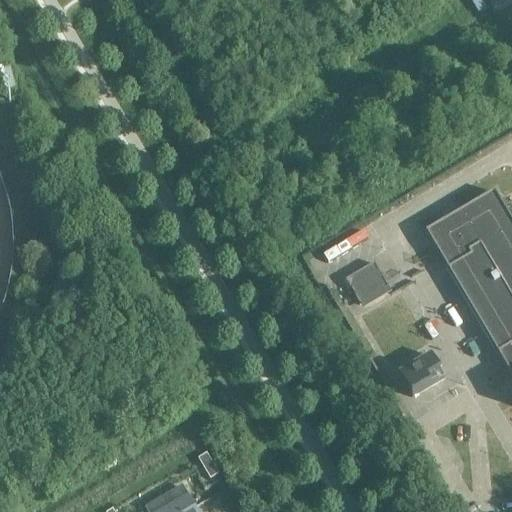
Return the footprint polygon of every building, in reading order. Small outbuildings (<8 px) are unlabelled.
[(511,219),(499,198),(430,239),(511,376),(511,219)] [(351,287),(365,311),(394,294),(380,270),(351,287)] [(447,383),(434,361),(402,380),(415,402),(447,383)] [(198,460),(202,467),(210,462),(206,455),(198,460)] [(214,469),(210,462),(202,467),(206,474),(214,469)] [(210,481),(218,476),(214,469),(206,474),(210,481)] [(146,510),(146,511),(188,511),(194,509),(182,488),(146,510)]
